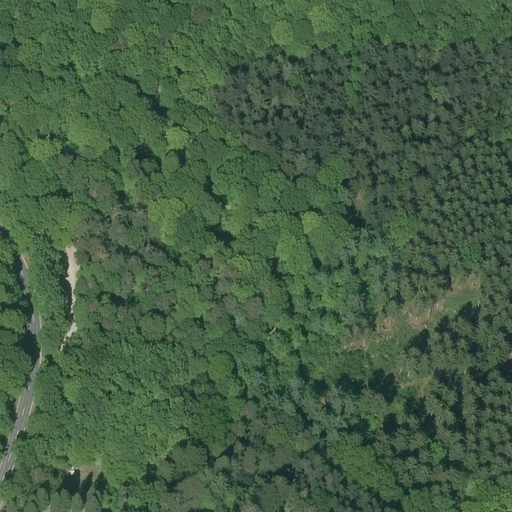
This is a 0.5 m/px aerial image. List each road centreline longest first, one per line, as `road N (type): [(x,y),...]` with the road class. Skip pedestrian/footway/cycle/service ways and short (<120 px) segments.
road 1 (track): [(351,0),(354,60),(339,149),(335,266),(221,387)]
road 2 (track): [(335,266),(267,221),(181,192),(112,99),(76,65),(0,17)]
road 3 (secondary): [(0,491),(35,349),(28,293),(0,233)]
